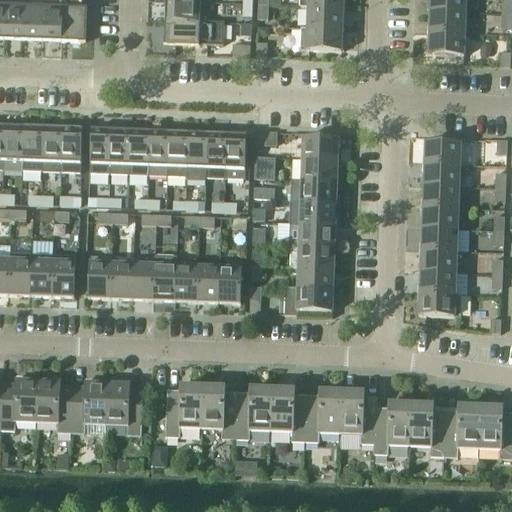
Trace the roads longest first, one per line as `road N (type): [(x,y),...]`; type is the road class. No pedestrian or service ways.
road 1 (residential): [(383,355),(0,343)]
road 2 (residential): [(383,355),(391,102)]
road 3 (residential): [(126,79),(161,93),(373,100)]
road 4 (residential): [(511,376),(383,355)]
road 5 (residential): [(0,76),(126,79)]
road 6 (residential): [(391,102),(511,106)]
